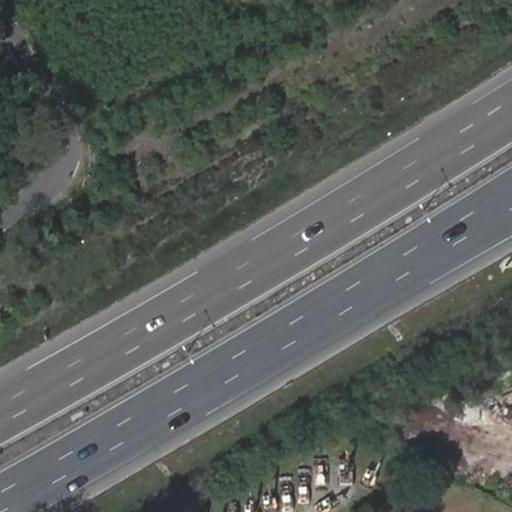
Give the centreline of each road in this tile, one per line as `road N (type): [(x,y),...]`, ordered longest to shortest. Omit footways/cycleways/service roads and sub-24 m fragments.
road 1 (motorway): [(511,113),(0,413)]
road 2 (motorway): [(0,487),(511,203)]
road 3 (track): [(45,188),(440,0)]
road 4 (unclassified): [(0,14),(64,139),(45,188),(0,215)]
